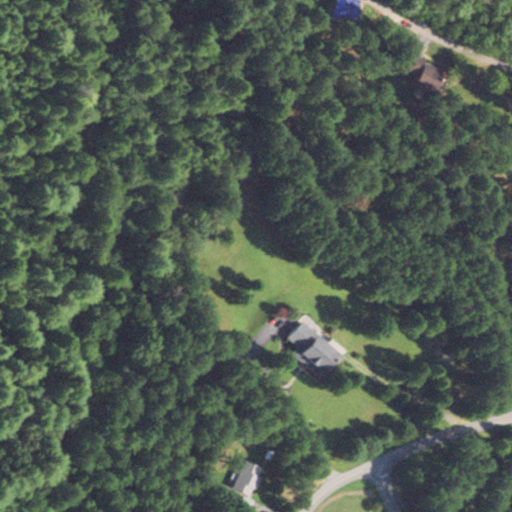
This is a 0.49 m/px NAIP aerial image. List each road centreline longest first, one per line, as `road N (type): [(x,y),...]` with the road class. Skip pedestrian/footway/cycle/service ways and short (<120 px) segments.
road 1 (residential): [(511,416),(328,485),(305,511)]
road 2 (residential): [(511,67),(362,0)]
